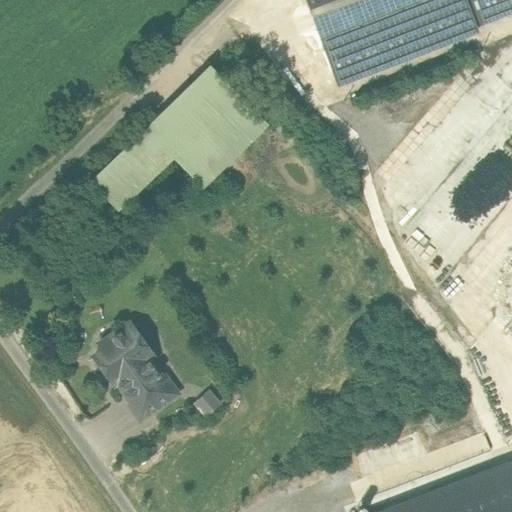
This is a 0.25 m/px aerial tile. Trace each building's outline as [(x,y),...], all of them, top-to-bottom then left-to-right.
[(511,0),(306,0),(338,83),(478,31),(475,23),(511,9),(511,0)] [(150,124),(92,180),(118,206),(176,150),(150,124)] [(130,323),(112,336),(111,343),(94,355),(108,374),(114,375),(131,400),(162,378),(141,349),(143,341),(130,323)] [(131,400),(128,402),(140,419),(177,393),(165,376),(162,378),(131,400)] [(206,416),(222,401),(210,387),(193,402),(206,416)] [(511,511),(511,462),(377,511),(511,511)]
